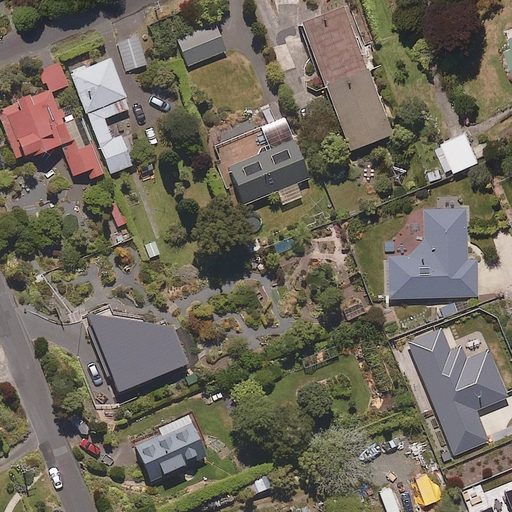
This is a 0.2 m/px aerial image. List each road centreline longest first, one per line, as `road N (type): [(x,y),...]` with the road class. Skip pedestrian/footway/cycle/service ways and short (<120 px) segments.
road 1 (residential): [(0,308),(82,511)]
road 2 (residential): [(0,54),(132,0)]
